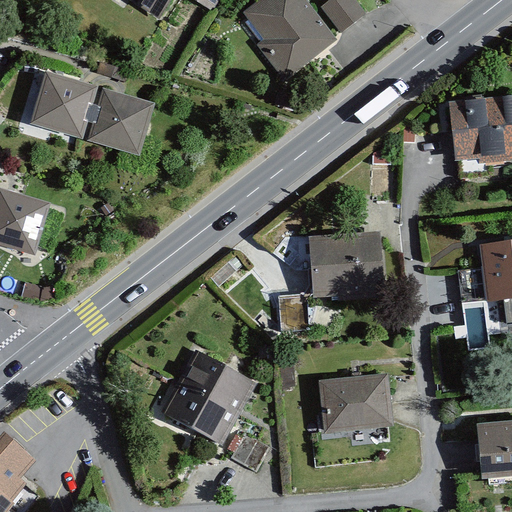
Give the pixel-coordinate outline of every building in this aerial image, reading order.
[(131,0),(160,19),(172,0),(131,0)] [(222,0),(193,0),(215,13),(222,0)] [(306,0),(260,0),(243,13),(264,41),(256,46),(286,83),(337,41),(306,0)] [(353,0),(332,0),(321,8),(341,34),(365,16),(353,0)] [(45,76),(32,123),(86,139),(99,92),(45,76)] [(99,92),(86,139),(141,154),(154,107),(99,92)] [(511,97),(448,104),(455,163),(478,160),(478,165),(511,161),(511,97)] [(1,191),(0,194),(0,241),(42,254),(56,206),(1,191)] [(380,233),(309,238),(314,299),(338,297),(339,302),(385,299),(380,233)] [(511,242),(479,247),(486,304),(511,300),(511,242)] [(308,298),(281,299),(282,330),(309,329),(308,298)] [(271,349),(262,350),(264,365),(272,364),(271,349)] [(195,353),(178,385),(238,417),(255,385),(195,353)] [(293,354),(280,355),(284,392),(296,391),(293,354)] [(388,375),(318,382),(324,436),(394,428),(394,423),(388,375)] [(238,417),(178,385),(162,417),(222,448),(238,417)] [(511,422),(477,425),(482,481),(511,478),(511,422)] [(36,462),(5,433),(0,438),(0,511),(9,511),(15,506),(11,503),(27,485),(20,481),(36,462)] [(269,447),(246,435),(233,460),(256,472),(269,447)]
